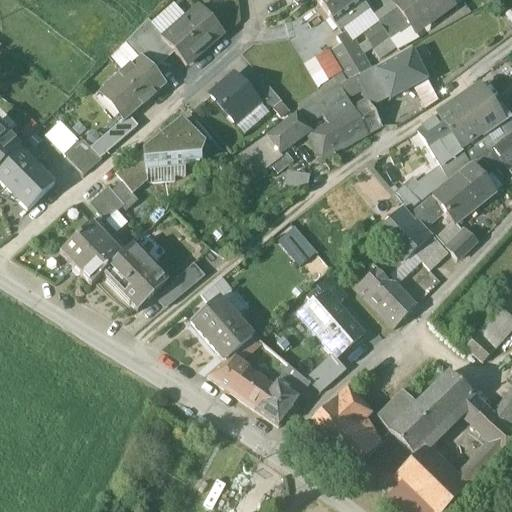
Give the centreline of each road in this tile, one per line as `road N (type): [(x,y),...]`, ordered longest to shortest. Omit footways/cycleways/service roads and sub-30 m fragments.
road 1 (residential): [(267,453),(511,224)]
road 2 (residential): [(0,280),(267,453)]
